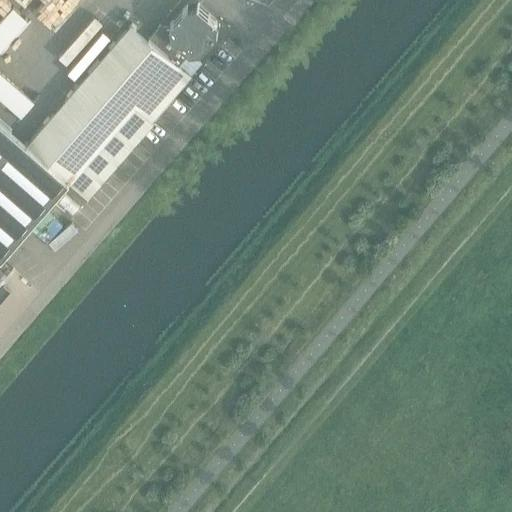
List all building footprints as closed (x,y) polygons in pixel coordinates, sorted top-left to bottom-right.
[(0,18),(0,91),(25,111),(38,95),(0,65),(0,52),(29,15),(13,2),(0,18)] [(160,24),(148,37),(179,63),(189,51),(190,51),(191,51),(200,50),(201,51),(218,31),(217,30),(217,21),(217,20),(198,3),(197,3),(187,4),(186,3),(169,23),(161,25),(160,24)] [(88,196),(192,75),(179,63),(148,37),(132,23),(27,143),(70,180),(88,196)] [(87,72),(119,32),(109,24),(77,64),(87,72)] [(70,180),(27,143),(0,119),(0,256),(2,258),(70,180)]
